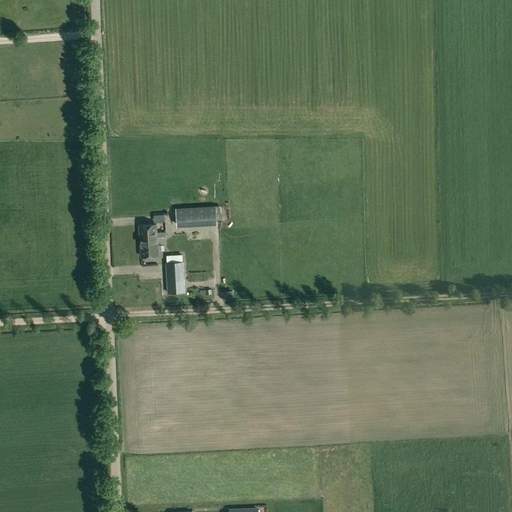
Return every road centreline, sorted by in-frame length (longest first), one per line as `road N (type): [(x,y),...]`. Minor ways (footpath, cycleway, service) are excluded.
road 1 (track): [(0,321),(511,293)]
road 2 (unclassified): [(116,511),(94,0)]
